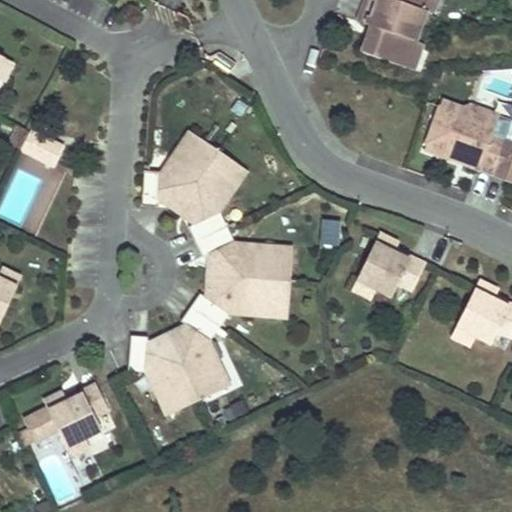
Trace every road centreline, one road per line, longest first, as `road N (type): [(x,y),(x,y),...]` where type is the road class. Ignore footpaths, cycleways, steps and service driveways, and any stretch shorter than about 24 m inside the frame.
road 1 (residential): [(511,250),(348,182),(317,160),(265,59)]
road 2 (residential): [(115,225),(126,60)]
road 3 (residential): [(108,304),(148,299),(168,274),(159,248),(115,225)]
road 4 (residential): [(0,371),(89,327),(108,304)]
road 5 (residential): [(126,60),(20,0)]
